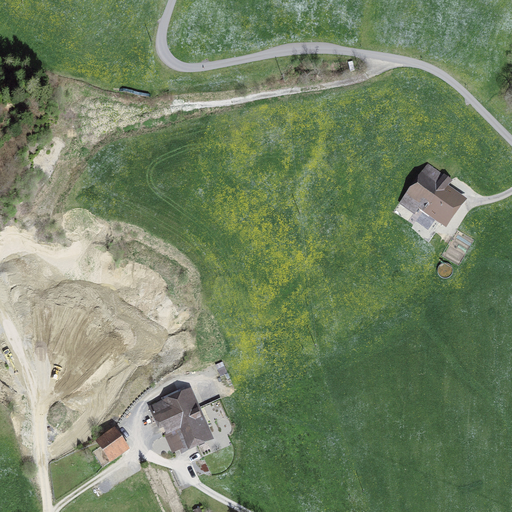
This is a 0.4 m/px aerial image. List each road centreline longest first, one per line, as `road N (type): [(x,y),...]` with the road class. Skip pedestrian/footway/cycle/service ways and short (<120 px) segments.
road 1 (track): [(511,140),(448,79),(399,60),(320,49),(181,66),(162,48),(172,0)]
road 2 (track): [(91,115),(322,86),(361,77),(386,58)]
road 3 (track): [(56,511),(144,455),(179,465),(250,511)]
road 4 (track): [(49,511),(48,439),(120,358)]
